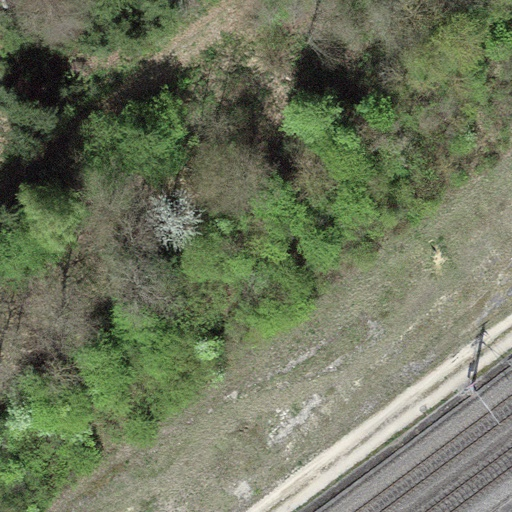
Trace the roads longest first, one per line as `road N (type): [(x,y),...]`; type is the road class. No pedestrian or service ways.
road 1 (track): [(0,191),(247,0)]
road 2 (track): [(263,511),(511,328)]
